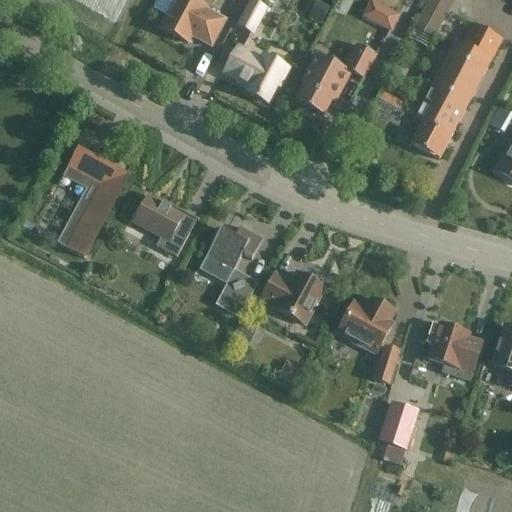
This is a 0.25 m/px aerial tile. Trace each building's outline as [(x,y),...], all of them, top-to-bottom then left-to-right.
[(211,48),(225,21),(205,11),(206,9),(189,0),(175,0),(159,29),(188,44),(193,34),(200,38),(198,41),(211,48)] [(428,0),(414,28),(433,39),(453,0),(428,0)] [(238,27),(251,35),(264,10),(251,3),(238,27)] [(390,30),(396,18),(384,11),(377,24),(390,30)] [(438,161),(502,41),(473,26),(461,47),(455,43),(415,121),(421,124),(410,146),(438,161)] [(363,81),(376,56),(356,46),(344,70),(315,55),(299,85),(303,87),(295,103),(300,106),(302,111),(312,116),(317,115),(323,118),(331,102),(335,104),(350,75),(363,81)] [(287,71),(263,58),(261,61),(237,49),(224,74),(249,88),(246,94),(266,105),(276,87),(278,88),(287,71)] [(404,115),(411,102),(382,87),(375,100),(404,115)] [(511,140),(494,172),(511,181),(511,140)] [(83,259),(127,178),(77,151),(64,174),(91,189),(60,247),(83,259)] [(170,209),(148,197),(133,225),(160,239),(156,248),(176,259),(189,235),(177,228),(184,214),(171,207),(170,209)] [(262,241),(239,229),(234,238),(220,230),(200,269),(227,284),(242,256),(251,261),(262,241)] [(303,278),(297,275),(291,285),(274,276),(261,301),(278,310),(277,312),(304,326),(324,289),(317,286),(316,282),(312,278),(307,277),(303,278)] [(238,318),(256,285),(239,276),(221,308),(238,318)] [(393,313),(371,301),(365,311),(353,305),(337,335),(351,342),(350,344),(360,350),(361,348),(376,356),(392,326),(388,323),(393,313)] [(439,326),(427,361),(443,366),(441,375),(453,379),(469,384),(478,356),(463,351),(467,338),(468,335),(439,326)] [(511,389),(511,329),(504,327),(491,368),(510,374),(506,387),(511,389)] [(388,386),(398,353),(384,349),(374,381),(388,386)] [(391,402),(378,441),(404,449),(417,411),(391,402)]
